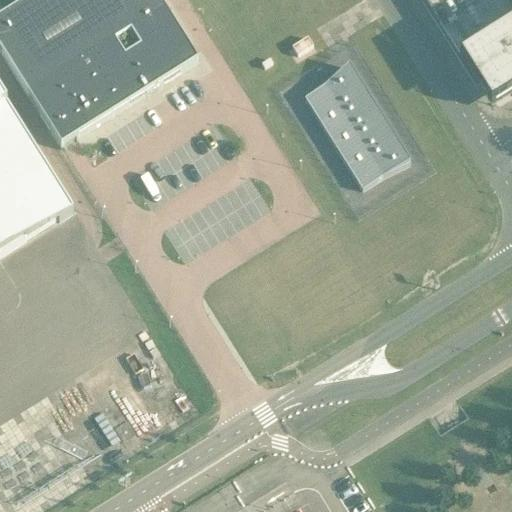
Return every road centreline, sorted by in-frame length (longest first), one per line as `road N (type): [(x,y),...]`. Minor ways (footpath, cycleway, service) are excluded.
road 1 (secondary): [(511,258),(293,396)]
road 2 (secondary): [(293,396),(388,386),(511,311)]
road 3 (secondary): [(293,396),(113,511)]
road 4 (unclassified): [(391,0),(489,157)]
